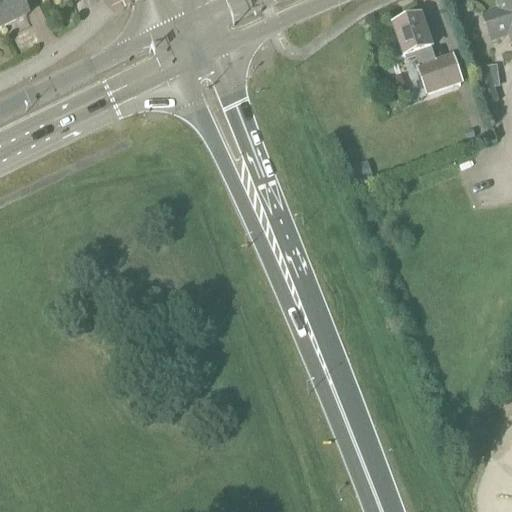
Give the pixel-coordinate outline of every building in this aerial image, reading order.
[(0,0),(0,30),(1,31),(26,20),(16,0),(0,0)] [(511,46),(511,45),(511,0),(506,0),(497,3),(500,13),(485,18),(493,43),(508,38),(511,46)] [(486,49),(481,15),(470,17),(476,51),(486,49)] [(437,66),(421,21),(394,30),(404,59),(413,56),(428,97),(460,85),(452,61),(437,66)] [(501,93),(495,57),(473,65),(488,111),(500,106),(495,94),(501,93)] [(473,132),(465,135),(468,144),(476,140),(473,132)] [(354,186),(377,177),(371,162),(348,171),(354,186)]
